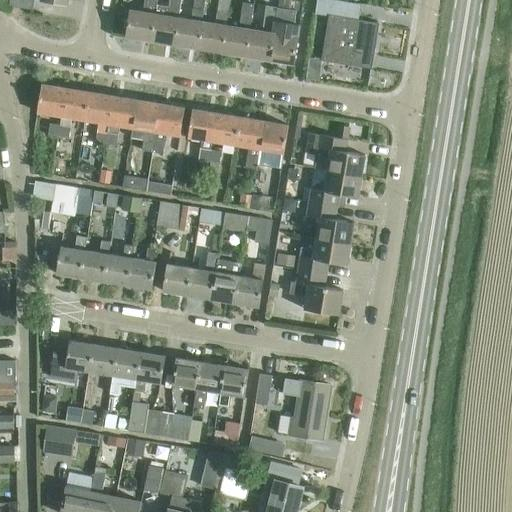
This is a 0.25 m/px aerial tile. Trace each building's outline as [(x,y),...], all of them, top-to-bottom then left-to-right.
[(9,0),(9,7),(32,11),(34,0),(33,0),(9,0)] [(126,37),(149,41),(155,15),(156,5),(157,0),(144,0),(143,13),(130,11),(126,37)] [(179,0),(170,0),(169,7),(156,5),(155,15),(149,41),(173,44),(177,19),(179,0)] [(173,44),(197,48),(202,23),(205,0),(194,0),(191,21),(177,19),(173,44)] [(197,48),(221,52),(225,27),(230,1),(224,0),(218,0),(215,25),(202,23),(197,48)] [(361,5),(330,0),(318,0),(316,13),(359,19),(361,5)] [(221,52),(245,56),(250,30),(254,5),(243,3),(239,29),(225,27),(221,52)] [(245,56),(269,60),(277,8),(267,7),(264,24),(262,32),(250,30),(245,56)] [(277,8),(269,60),(294,64),(298,38),(297,38),(299,26),(294,26),(296,11),(277,8)] [(370,68),(378,22),(359,19),(329,14),(322,60),(370,68)] [(42,85),(37,113),(61,117),(66,89),(42,85)] [(72,119),(85,121),(90,93),(66,89),(60,125),(58,137),(69,139),(71,127),(72,119)] [(95,143),(106,145),(114,97),(90,93),(85,121),(98,123),(95,143)] [(119,126),(132,129),(137,101),(114,97),(106,145),(116,147),(119,126)] [(142,151),(153,153),(161,104),(137,101),(132,129),(131,137),(144,139),(142,151)] [(161,104),(153,153),(163,154),(166,134),(180,136),(185,108),(161,104)] [(208,167),(209,161),(213,141),(217,113),(193,109),(188,137),(202,139),(198,165),(208,167)] [(241,117),(217,113),(213,141),(236,145),(241,117)] [(265,121),(241,117),(236,145),(249,147),(245,168),(257,170),(258,165),(265,121)] [(289,125),(265,121),(258,165),(282,169),(289,125)] [(50,124),(48,135),(58,137),(60,125),(50,124)] [(327,171),(362,177),(365,156),(346,152),(348,140),(320,135),(315,169),(327,171)] [(312,188),(309,203),(333,206),(335,194),(359,198),(362,177),(327,171),(326,181),(320,183),(312,188)] [(125,176),(123,188),(147,191),(149,179),(125,176)] [(93,202),(95,192),(55,186),(51,210),(74,214),(76,199),(93,202)] [(164,186),(163,194),(171,196),(172,187),(164,186)] [(94,202),(103,204),(105,193),(95,192),(94,202)] [(119,196),(108,194),(106,207),(116,209),(119,196)] [(124,196),(122,211),(140,213),(142,199),(124,196)] [(156,227),(167,229),(171,205),(161,203),(156,227)] [(318,228),(316,238),(351,244),(354,223),(331,219),(333,206),(309,203),(305,226),(318,228)] [(171,205),(167,229),(178,231),(182,206),(171,205)] [(199,208),(183,206),(179,230),(185,231),(188,215),(198,216),(199,208)] [(213,225),(223,226),(225,213),(215,211),(213,225)] [(223,230),(246,234),(249,217),(225,213),(223,226),(223,230)] [(249,217),(246,234),(247,234),(248,231),(257,232),(255,243),(269,245),(272,221),(249,217)] [(56,274),(80,278),(85,250),(87,238),(77,236),(75,249),(60,247),(56,274)] [(301,247),(297,270),(322,274),(324,261),(348,265),(351,244),(316,238),(314,249),(301,247)] [(80,278),(103,282),(108,255),(110,243),(101,241),(99,253),(85,250),(80,278)] [(103,282),(127,286),(132,259),(134,247),(124,245),(122,257),(108,255),(103,282)] [(14,263),(14,247),(5,247),(5,248),(3,248),(3,263),(14,263)] [(132,259),(127,286),(150,290),(157,251),(147,249),(145,261),(132,259)] [(187,296),(211,300),(217,260),(218,255),(209,253),(206,271),(192,268),(187,296)] [(278,254),(277,265),(296,268),(297,257),(278,254)] [(211,300),(234,304),(240,276),(242,264),(217,260),(211,300)] [(164,293),(187,296),(192,268),(168,264),(164,293)] [(240,276),(234,304),(258,308),(266,266),(255,264),(253,279),(240,276)] [(322,274),(297,270),(295,283),(291,282),(289,294),(307,297),(305,310),(339,315),(343,291),(320,287),(322,274)] [(0,326),(17,326),(17,305),(0,305),(0,326)] [(76,371),(89,373),(93,345),(70,341),(69,347),(56,345),(50,378),(75,382),(76,371)] [(89,373),(113,377),(117,349),(93,345),(89,373)] [(121,387),(135,389),(140,353),(117,349),(113,377),(110,395),(119,396),(121,387)] [(127,432),(159,437),(163,413),(147,410),(148,405),(138,404),(140,393),(143,394),(145,381),(160,384),(165,357),(140,353),(135,389),(134,392),(127,432)] [(172,385),(196,390),(201,363),(176,359),(172,385)] [(201,363),(196,390),(192,408),(203,409),(206,391),(219,394),(224,367),(201,363)] [(248,371),(224,367),(219,394),(217,405),(227,407),(229,396),(243,398),(248,371)] [(255,405),(266,407),(271,378),(260,376),(255,405)] [(14,382),(0,382),(0,395),(14,395),(14,382)] [(326,416),(331,386),(301,382),(295,418),(292,418),(289,435),(320,440),(324,415),(326,416)] [(43,396),(42,411),(56,413),(57,397),(43,396)] [(83,411),(82,424),(92,425),(94,412),(83,411)] [(173,415),(163,413),(159,437),(188,442),(190,428),(189,428),(171,425),(173,415)] [(0,414),(0,430),(13,430),(12,414),(0,414)] [(117,416),(107,414),(105,428),(116,430),(117,416)] [(191,422),(190,422),(189,428),(190,428),(188,442),(197,443),(200,424),(191,422)] [(211,446),(234,449),(239,425),(227,423),(225,436),(213,434),(211,446)] [(46,451),(74,456),(78,433),(51,427),(46,451)] [(109,437),(108,446),(125,449),(127,439),(109,437)] [(130,440),(127,456),(143,458),(146,442),(130,440)] [(0,464),(15,464),(15,448),(0,447),(0,464)] [(57,458),(51,483),(60,485),(66,460),(57,458)] [(296,511),(302,489),(297,487),(301,472),(271,465),(269,476),(276,478),(272,497),(267,496),(263,511),(296,511)] [(143,491),(157,494),(162,469),(148,466),(143,491)] [(86,511),(113,511),(116,498),(101,494),(106,470),(96,467),(91,493),(86,511)] [(220,495),(243,500),(249,476),(225,470),(220,495)] [(159,494),(172,498),(181,500),(181,498),(187,477),(165,471),(159,494)] [(60,511),(86,511),(91,493),(65,487),(60,511)] [(116,498),(113,511),(139,511),(141,503),(116,498)] [(181,500),(172,498),(169,509),(168,511),(201,511),(204,504),(181,498),(181,500)] [(0,511),(17,511),(18,503),(0,503),(0,511)]
